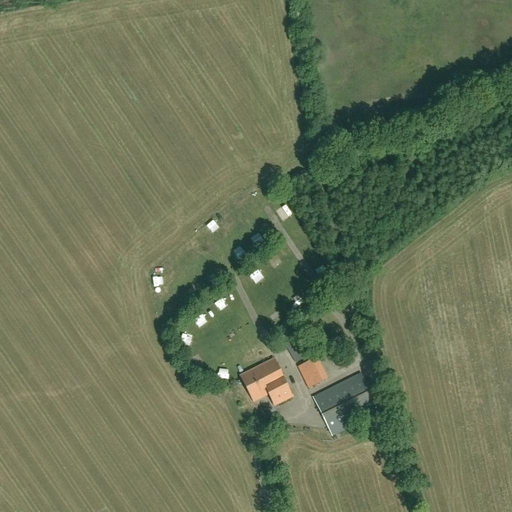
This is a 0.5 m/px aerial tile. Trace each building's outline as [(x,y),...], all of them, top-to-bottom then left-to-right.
[(314,177),(309,180),(315,188),(319,185),(314,177)] [(347,230),(342,239),(349,243),(354,234),(347,230)] [(252,238),(257,247),(265,243),(260,234),(252,238)] [(295,363),(311,353),(301,336),(285,345),(295,363)] [(309,389),(328,379),(317,358),(298,367),(309,389)] [(274,360),(259,367),(272,393),(269,395),(274,406),(293,397),(274,360)] [(272,393),(259,367),(241,376),(254,402),(269,395),(272,393)] [(332,436),(380,412),(361,374),(313,398),(332,436)]
